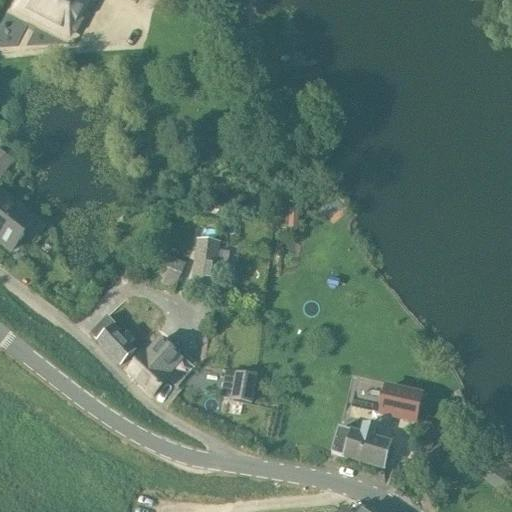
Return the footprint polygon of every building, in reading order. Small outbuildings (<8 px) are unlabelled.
[(78,17),(86,0),(85,0),(21,0),(20,3),(48,17),(45,24),(68,36),(71,31),(75,33),(82,20),(78,17)] [(0,177),(11,163),(0,153),(0,177)] [(33,225),(0,198),(0,242),(12,252),(33,225)] [(289,212),(288,230),(296,231),(298,212),(289,212)] [(197,255),(193,288),(212,291),(216,257),(197,255)] [(158,266),(150,283),(162,289),(172,294),(174,295),(181,276),(158,266)] [(253,288),(251,298),(258,299),(260,289),(253,288)] [(138,293),(110,321),(123,335),(121,337),(135,351),(160,328),(166,323),(138,293)] [(107,318),(90,335),(97,342),(120,366),(135,351),(121,337),(123,335),(110,321),(107,318)] [(149,351),(127,374),(152,397),(166,380),(176,389),(182,382),(194,370),(175,354),(165,365),(157,358),(149,351)] [(235,374),(230,401),(252,405),(257,378),(235,374)] [(385,390),(380,415),(415,423),(421,398),(385,390)] [(363,427),(361,437),(338,430),(331,455),(384,470),(391,446),(376,442),(379,431),(363,427)] [(485,465),(478,475),(491,485),(498,475),(485,465)]
